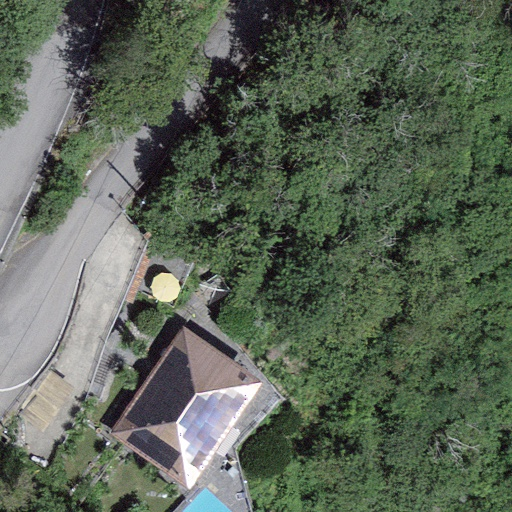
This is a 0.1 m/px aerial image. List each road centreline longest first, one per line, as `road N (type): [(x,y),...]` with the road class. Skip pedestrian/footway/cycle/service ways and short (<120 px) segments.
road 1 (unclassified): [(261,0),(168,107),(25,304),(0,318)]
road 2 (unclassified): [(0,170),(73,0)]
